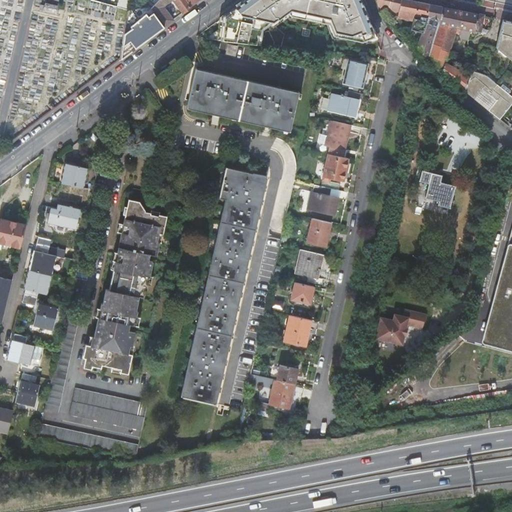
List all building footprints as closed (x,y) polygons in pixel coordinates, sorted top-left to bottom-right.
[(110,0),(87,0),(87,2),(118,9),(119,0),(114,0),(114,1),(110,0)] [(246,0),(226,16),(223,36),(263,40),(264,33),(289,15),(327,23),(333,36),(377,42),(359,0),(246,0)] [(398,17),(414,20),(415,20),(415,19),(419,20),(421,16),(428,18),(431,5),(416,2),(407,0),(375,0),(375,3),(381,11),(384,12),(383,14),(389,22),(391,25),(396,19),(391,11),(399,12),(398,17)] [(415,20),(414,20),(409,38),(413,39),(416,32),(422,34),(416,51),(427,62),(428,63),(434,43),(439,26),(443,7),(438,6),(431,5),(428,18),(421,16),(419,20),(415,19),(415,20)] [(453,9),(443,7),(439,26),(434,43),(449,53),(455,34),(460,35),(460,37),(462,39),(467,40),(467,41),(468,41),(469,41),(468,38),(471,31),(458,28),(460,11),(453,9)] [(129,12),(121,59),(150,38),(164,27),(154,13),(151,9),(150,8),(130,11),(129,12)] [(476,14),(460,11),(458,28),(471,31),(480,33),(482,24),(484,16),(476,14)] [(511,96),(486,75),(471,70),(469,77),(468,81),(464,92),(474,100),(482,90),(496,102),(488,112),(499,120),(499,121),(511,104),(511,127),(511,129),(511,130),(511,21),(503,20),(502,26),(496,47),(497,48),(507,56),(511,60),(511,96)] [(449,53),(434,43),(428,63),(440,72),(464,92),(468,81),(469,77),(465,75),(464,75),(448,66),(450,61),(447,60),(449,53)] [(234,57),(237,47),(228,46),(226,55),(234,57)] [(507,56),(497,48),(495,51),(505,59),(507,56)] [(368,65),(349,60),(347,70),(344,83),(363,88),(364,81),(367,79),(368,75),(366,72),(368,65)] [(274,120),(273,125),(291,129),(298,98),(300,99),(301,93),(196,69),(188,106),(214,112),(215,107),(223,109),(222,114),(265,123),(266,118),(274,120)] [(361,94),(349,91),(348,92),(346,92),(345,96),(332,93),(330,99),(324,97),(321,110),(355,117),(361,94)] [(351,125),(332,121),(327,145),(345,150),(351,125)] [(348,159),(329,154),(324,177),(343,182),(348,159)] [(87,168),(65,163),(61,183),(83,188),(87,168)] [(214,405),(221,373),(218,372),(220,366),(223,366),(237,305),(234,304),(235,298),(238,298),(245,267),(242,267),(244,260),(246,261),(260,199),(257,199),(259,192),(262,193),(265,177),(253,174),(252,174),(227,168),(220,198),(227,200),(183,397),(214,405)] [(429,178),(424,198),(435,200),(434,205),(449,209),(455,184),(438,180),(440,175),(423,171),(421,176),(429,178)] [(329,188),(314,185),(313,192),(311,192),(311,193),(312,193),(309,209),(307,209),(307,210),(335,216),(339,198),(327,195),(329,188)] [(42,205),(52,207),(58,208),(59,203),(44,200),(42,205)] [(83,368),(91,370),(92,370),(92,367),(101,368),(102,366),(112,368),(121,369),(120,372),(121,373),(128,374),(132,354),(128,353),(129,346),(132,346),(135,333),(128,331),(129,325),(134,326),(136,317),(137,311),(135,311),(138,296),(143,297),(145,291),(146,291),(147,286),(147,285),(146,285),(148,276),(149,277),(149,276),(152,262),(148,261),(149,254),(157,256),(159,243),(157,242),(158,234),(162,235),(166,217),(158,216),(158,217),(150,215),(150,214),(145,213),(145,212),(139,202),(128,200),(127,207),(125,206),(123,214),(125,215),(123,224),(121,233),(120,240),(117,252),(119,253),(117,261),(115,270),(113,269),(113,270),(109,290),(106,290),(103,303),(101,303),(100,309),(102,310),(100,318),(98,318),(95,331),(94,337),(92,346),(88,345),(85,345),(83,358),(85,359),(83,368)] [(58,208),(52,207),(49,222),(77,228),(82,209),(59,203),(58,208)] [(331,223),(313,218),(308,243),(320,246),(322,239),(327,240),(331,223)] [(0,226),(0,241),(21,247),(26,225),(2,219),(0,226)] [(511,219),(481,338),(511,346),(511,219)] [(49,253),(53,239),(39,236),(36,250),(34,249),(25,289),(27,289),(24,302),(37,305),(40,292),(48,294),(57,255),(49,253)] [(322,255),(301,250),(296,274),(308,277),(307,282),(315,284),(322,255)] [(13,280),(0,277),(0,322),(2,323),(13,280)] [(314,287),(295,283),(291,300),(310,304),(314,287)] [(58,307),(40,303),(35,324),(54,328),(58,307)] [(381,317),(377,338),(403,344),(407,324),(423,328),(426,314),(405,309),(403,316),(395,314),(394,320),(381,317)] [(80,315),(66,312),(45,409),(58,412),(80,315)] [(310,320),(289,315),(284,341),(306,346),(308,336),(306,335),(310,320)] [(7,359),(24,362),(29,343),(27,342),(28,336),(15,333),(14,339),(12,339),(7,359)] [(33,364),(41,365),(43,345),(35,344),(33,364)] [(277,380),(295,384),(298,369),(281,365),(277,380)] [(18,389),(16,401),(36,405),(40,383),(36,382),(38,375),(24,372),(23,379),(21,379),(18,389)] [(277,380),(275,380),(270,404),(288,409),(287,410),(289,410),(295,384),(277,380)] [(142,430),(148,403),(75,388),(69,414),(142,430)] [(0,430),(8,432),(13,411),(0,407),(0,430)] [(39,437),(136,458),(139,444),(41,424),(39,437)]
